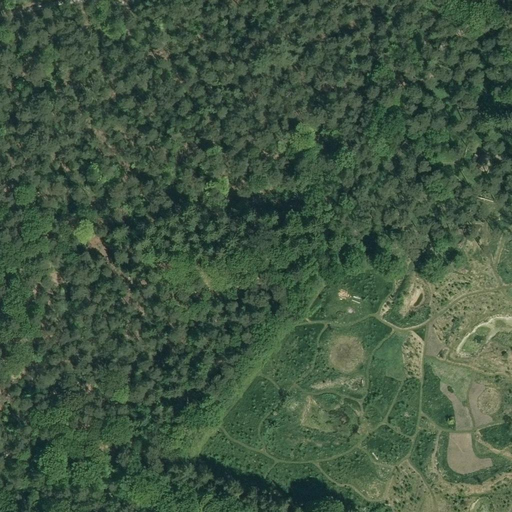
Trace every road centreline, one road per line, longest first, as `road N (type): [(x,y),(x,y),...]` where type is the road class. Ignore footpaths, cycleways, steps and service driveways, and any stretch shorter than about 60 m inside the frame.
road 1 (track): [(4,511),(24,461),(23,396),(4,365),(0,305)]
road 2 (track): [(0,452),(162,511)]
road 3 (track): [(0,16),(134,0)]
